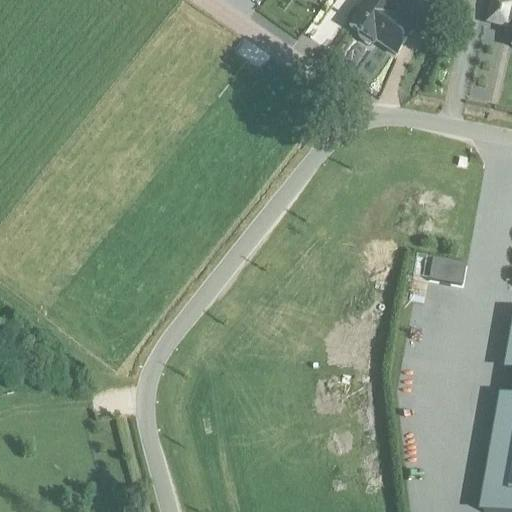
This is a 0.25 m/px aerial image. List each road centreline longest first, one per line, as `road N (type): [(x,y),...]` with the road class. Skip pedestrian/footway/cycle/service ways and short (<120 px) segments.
road 1 (unclassified): [(511,143),(356,114),(330,130),(148,359),(136,395),(137,430),(163,511)]
road 2 (track): [(203,0),(356,114)]
